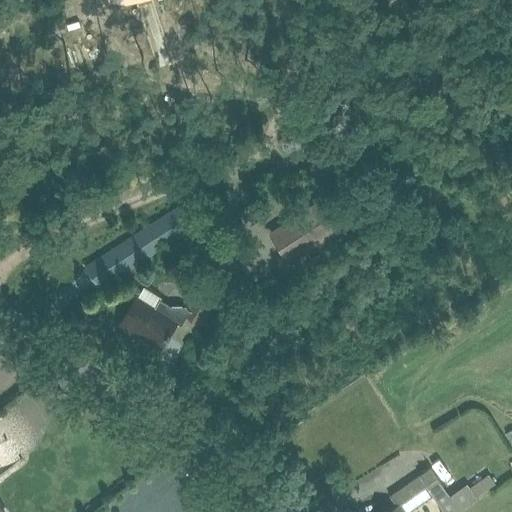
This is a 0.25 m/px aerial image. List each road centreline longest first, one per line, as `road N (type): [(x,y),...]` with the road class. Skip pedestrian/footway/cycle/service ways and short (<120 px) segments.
road 1 (unclassified): [(315,511),(0,302)]
road 2 (track): [(232,178),(511,91)]
road 3 (track): [(0,278),(147,205),(232,178)]
road 4 (track): [(232,178),(267,145),(285,106),(294,61),(290,0)]
